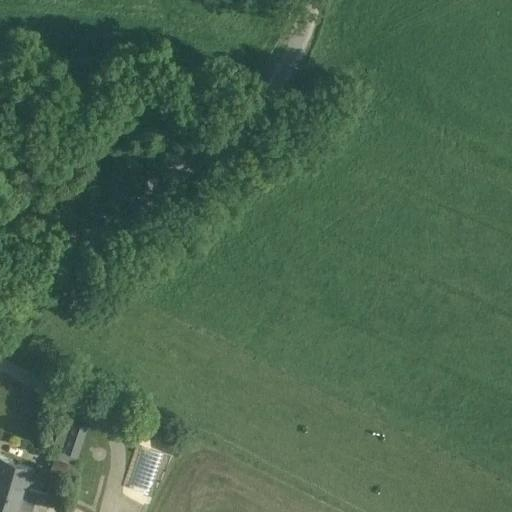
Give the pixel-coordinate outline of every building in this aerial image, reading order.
[(62,417),(53,444),(65,449),(75,421),(62,417)] [(87,425),(75,421),(65,449),(65,451),(77,455),(87,425)] [(162,450),(175,453),(181,434),(169,429),(162,450)] [(76,480),(81,466),(56,457),(51,470),(76,480)] [(0,459),(0,511),(19,511),(33,469),(0,458),(0,459)]
